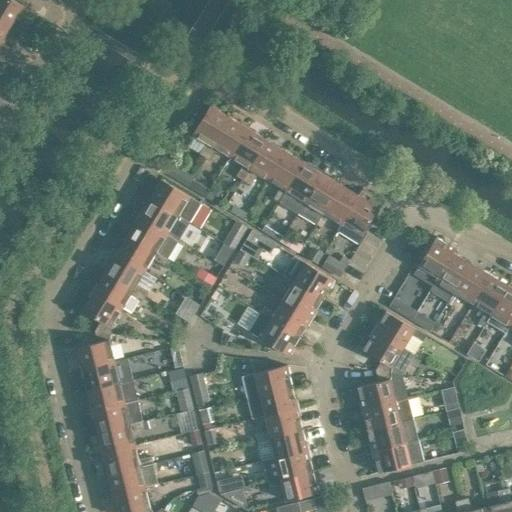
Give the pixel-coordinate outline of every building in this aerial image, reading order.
[(15,17),(18,13),(21,12),(25,6),(15,0),(0,0),(0,18),(10,25),(15,17)] [(3,37),(5,33),(6,33),(10,25),(0,18),(0,45),(1,46),(4,41),(3,37)] [(229,115),(229,116),(211,105),(193,134),(207,142),(200,153),(205,156),(230,115),(229,115)] [(248,126),(247,127),(231,117),(231,116),(230,115),(205,156),(211,160),(218,149),(230,156),(249,127),(248,126)] [(266,137),(266,138),(249,128),(250,127),(249,127),(230,156),(243,164),(237,175),(242,179),(267,138),(266,137)] [(285,149),(284,149),(268,139),(268,138),(267,138),(242,179),(251,184),(258,173),(268,179),(286,149),(285,149)] [(303,160),(303,161),(286,151),(287,150),(286,149),(268,179),(281,187),(274,198),(279,201),(304,160),(303,160)] [(322,171),(321,172),(305,162),(305,161),(304,160),(279,201),(298,212),(323,171),(322,171)] [(167,172),(188,185),(192,178),(193,176),(172,163),(167,172)] [(340,182),(340,183),(323,173),(324,172),(323,171),(298,212),(316,224),(341,183),(340,182)] [(150,196),(149,197),(190,222),(202,202),(162,178),(150,196)] [(206,196),(211,189),(192,178),(188,185),(206,196)] [(359,195),(358,194),(342,184),(342,183),(341,183),(316,224),(322,227),(329,216),(341,224),(359,195)] [(215,192),(211,189),(206,196),(211,199),(215,192)] [(361,190),(358,194),(359,195),(341,224),(338,230),(360,244),(367,232),(364,230),(381,202),(361,190)] [(139,215),(139,214),(138,215),(168,233),(176,221),(187,227),(190,222),(149,197),(149,198),(139,215)] [(248,212),(239,207),(235,213),(244,219),(248,212)] [(128,233),(127,233),(127,234),(168,259),(179,240),(168,233),(138,215),(137,216),(138,217),(128,233)] [(235,248),(248,226),(237,220),(224,242),(235,248)] [(265,224),(262,229),(280,240),(283,235),(265,224)] [(299,252),(305,243),(286,232),(281,241),(299,252)] [(117,252),(116,251),(116,252),(145,270),(153,258),(164,264),(168,259),(127,234),(126,235),(127,235),(117,252)] [(454,252),(457,248),(437,235),(414,273),(433,284),(436,280),(438,276),(453,251),(454,252)] [(247,237),(240,248),(252,255),(258,244),(247,237)] [(313,245),(307,256),(318,262),(324,252),(313,245)] [(233,259),(245,266),(252,255),(240,248),(233,259)] [(471,262),(454,252),(453,251),(438,276),(436,280),(433,284),(430,289),(448,300),(447,302),(448,303),(472,262),(471,261),(471,262)] [(106,270),(105,270),(104,271),(145,296),(149,290),(138,283),(145,270),(116,252),(115,253),(116,254),(106,270)] [(324,298),(324,297),(335,279),(295,255),(283,274),(324,299),(324,298)] [(340,261),(329,255),(322,266),(333,272),(340,261)] [(490,273),(489,273),(473,263),(473,262),(472,262),(448,303),(453,306),(460,295),(473,303),(491,273),(490,273)] [(201,267),(196,274),(213,284),(217,277),(201,267)] [(95,289),(94,288),(93,289),(123,307),(131,312),(139,299),(142,301),(145,296),(104,271),(104,272),(105,272),(95,289)] [(485,325),(488,320),(509,284),(508,284),(491,274),(491,273),(473,303),(486,311),(479,322),(485,325)] [(313,316),(312,316),(323,299),(324,299),(283,274),(280,280),(291,286),(283,299),(313,317),(313,316)] [(511,286),(510,286),(510,285),(509,284),(488,320),(506,331),(510,325),(511,321),(511,286)] [(82,309),(101,320),(95,330),(111,333),(111,326),(123,307),(93,289),(93,290),(94,291),(82,309)] [(395,296),(389,305),(413,319),(418,310),(395,296)] [(311,318),(312,318),(313,317),(283,299),(275,312),(264,305),(261,311),(302,336),(302,335),(301,334),(311,318)] [(375,328),(374,329),(415,353),(426,334),(386,310),(375,328)] [(289,354),(300,336),(301,337),(302,336),(261,311),(249,330),(289,354)] [(382,360),(376,370),(402,374),(415,353),(374,329),(374,330),(363,348),(382,360)] [(82,367),(81,368),(81,369),(115,360),(110,339),(111,333),(95,330),(98,341),(77,347),(82,367)] [(484,348),(475,342),(468,352),(478,358),(484,348)] [(180,348),(171,347),(176,367),(183,365),(180,348)] [(265,369),(266,361),(250,358),(255,372),(242,375),(247,397),(294,386),(293,385),(287,364),(265,369)] [(87,388),(86,389),(87,390),(133,378),(131,372),(119,375),(115,360),(81,369),(82,370),(83,369),(87,388)] [(175,390),(178,389),(188,387),(182,366),(170,369),(175,390)] [(362,407),(362,408),(408,397),(402,374),(376,370),(379,381),(357,386),(362,407)] [(203,373),(191,376),(197,401),(210,398),(203,373)] [(92,409),(91,410),(92,411),(138,399),(133,378),(87,390),(87,391),(88,390),(92,409)] [(299,405),(298,406),(293,387),(294,387),(294,386),(247,397),(252,418),(265,415),(299,407),(299,405)] [(455,386),(441,389),(445,407),(459,404),(455,386)] [(183,409),(193,407),(188,387),(178,389),(183,409)] [(368,428),(367,428),(367,429),(413,418),(408,397),(362,408),(362,409),(363,409),(368,428)] [(98,430),(97,430),(97,432),(143,420),(138,399),(92,411),(92,412),(93,411),(98,430)] [(200,409),(203,423),(211,421),(208,407),(200,409)] [(304,426),(303,427),(298,408),(299,408),(299,407),(265,415),(269,429),(256,432),(258,439),(304,428),(304,426)] [(459,408),(448,411),(451,425),(463,422),(459,408)] [(153,418),(144,421),(146,429),(155,426),(153,418)] [(373,449),(372,449),(372,450),(418,439),(413,418),(367,429),(367,430),(368,430),(373,449)] [(103,451),(102,452),(102,453),(136,444),(132,430),(145,427),(143,420),(97,432),(97,433),(98,433),(103,451)] [(190,431),(194,445),(203,443),(199,428),(190,431)] [(205,430),(208,444),(216,442),(213,428),(205,430)] [(309,447),(308,448),(303,429),(304,429),(304,428),(258,439),(259,445),(272,442),(275,457),(309,449),(309,447)] [(464,429),(453,432),(456,447),(467,444),(464,429)] [(373,451),(378,472),(424,460),(418,439),(372,450),(372,451),(373,451)] [(108,472),(107,472),(107,474),(153,462),(152,456),(139,459),(136,444),(102,453),(102,454),(103,453),(108,472)] [(314,468),(313,469),(309,450),(309,449),(275,457),(263,460),(268,481),(314,470),(314,468)] [(204,450),(194,452),(199,473),(210,471),(204,450)] [(113,493),(112,493),(112,495),(146,486),(159,483),(153,462),(107,474),(107,475),(108,474),(113,493)] [(446,466),(433,470),(437,484),(450,480),(446,466)] [(286,500),(319,492),(314,471),(315,471),(314,470),(268,481),(270,487),(282,484),(286,500)] [(202,484),(212,481),(210,471),(199,473),(202,484)] [(412,475),(398,479),(400,488),(415,484),(412,475)] [(227,477),(217,480),(220,492),(230,490),(227,477)] [(371,485),(363,487),(366,500),(374,498),(371,485)] [(135,511),(140,511),(154,511),(151,508),(146,486),(112,495),(113,496),(113,495),(117,511),(135,511)] [(509,511),(504,488),(498,490),(501,502),(486,506),(487,511),(509,511)] [(199,496),(193,505),(205,511),(214,511),(222,499),(210,492),(199,496)] [(487,511),(486,506),(471,510),(468,497),(462,499),(465,511),(487,511)] [(465,511),(462,499),(456,500),(458,511),(465,511)] [(301,511),(299,501),(278,506),(279,511),(301,511)]
